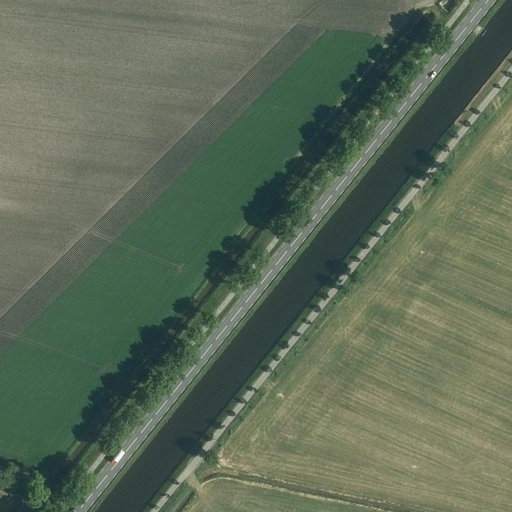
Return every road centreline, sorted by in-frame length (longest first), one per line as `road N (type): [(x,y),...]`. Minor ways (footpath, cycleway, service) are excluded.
road 1 (primary): [(78,511),(489,0)]
road 2 (unclassified): [(154,511),(511,69)]
